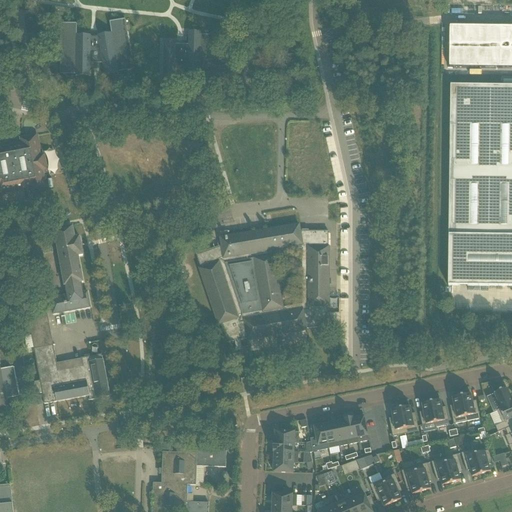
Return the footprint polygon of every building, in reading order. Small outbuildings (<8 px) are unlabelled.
[(224,11),(223,16),(240,19),(241,14),(224,11)] [(77,36),(77,25),(61,25),(62,25),(61,75),(60,75),(60,76),(75,76),(75,78),(90,78),(90,65),(102,64),(104,77),(119,75),(119,73),(133,71),(133,70),(125,21),(125,20),(109,23),(111,34),(97,36),(97,39),(91,39),(91,37),(77,36)] [(450,68),(511,69),(511,27),(450,27),(450,68)] [(229,81),(230,68),(229,69),(212,68),(214,37),(201,36),(201,33),(189,32),(188,45),(177,45),(177,42),(164,42),(163,82),(175,82),(176,79),(187,80),(187,83),(200,83),(200,80),(229,81)] [(448,286),(511,287),(511,86),(451,86),(448,286)] [(0,195),(5,194),(5,192),(18,190),(18,192),(26,191),(25,188),(30,188),(31,195),(47,192),(45,177),(42,178),(41,171),(46,170),(44,156),(39,157),(37,151),(40,150),(37,136),(20,139),(22,146),(18,147),(17,145),(9,146),(10,148),(0,150),(0,195)] [(219,326),(220,325),(226,343),(229,343),(235,342),(235,344),(241,343),(241,341),(248,340),(248,341),(307,331),(306,330),(328,326),(328,307),(329,307),(329,248),(328,232),(300,232),(299,226),(220,239),(222,249),(217,250),(209,253),(198,257),(197,254),(196,254),(201,269),(199,269),(219,326)] [(49,299),(52,315),(90,308),(87,293),(82,294),(80,283),(83,283),(78,257),(83,256),(79,238),(75,239),(72,227),(54,231),(64,287),(66,287),(68,295),(49,299)] [(42,394),(44,405),(88,397),(89,401),(109,397),(101,355),(81,359),(81,360),(57,364),(47,316),(28,319),(40,382),(31,383),(33,395),(42,394)] [(0,406),(4,406),(5,406),(5,407),(6,407),(5,400),(19,398),(13,368),(0,370),(0,406)] [(511,401),(507,389),(494,395),(500,410),(499,410),(499,411),(511,405),(511,401)] [(480,420),(476,402),(472,402),(471,395),(462,397),(467,422),(480,420)] [(467,422),(462,397),(452,399),(454,406),(450,407),(454,425),(467,422)] [(440,401),(431,403),(435,424),(436,429),(449,426),(446,408),(442,409),(440,401)] [(435,424),(431,403),(422,405),(423,412),(419,413),(422,426),(435,424)] [(502,424),(495,427),(498,433),(505,430),(511,426),(511,405),(499,411),(499,410),(497,411),(502,424)] [(419,432),(415,414),(411,415),(410,408),(400,409),(406,435),(419,432)] [(406,435),(400,409),(391,411),(392,419),(389,419),(392,437),(406,435)] [(369,441),(364,418),(354,420),(354,419),(353,419),(358,443),(369,441)] [(227,421),(229,428),(237,426),(236,419),(227,421)] [(349,445),(358,443),(353,419),(344,421),(349,445)] [(344,421),(343,421),(343,422),(334,424),(339,447),(349,445),(344,421)] [(339,447),(334,424),(324,426),(329,449),(339,447)] [(316,438),(310,439),(310,443),(312,453),(319,452),(329,449),(324,426),(314,428),(316,438)] [(299,444),(299,433),(289,433),(289,430),(281,430),(280,432),(275,432),(275,442),(274,442),(274,443),(294,443),(299,444)] [(460,438),(454,439),(457,447),(463,445),(460,438)] [(273,453),(298,454),(298,453),(294,453),(294,443),(274,443),(273,453)] [(208,511),(209,504),(187,503),(187,486),(196,486),(197,467),(226,468),(227,448),(192,447),(192,454),(163,453),(161,484),(153,484),(152,511),(208,511)] [(475,455),(474,450),(461,454),(466,472),(470,471),(472,478),(481,475),(475,455)] [(492,464),(488,451),(475,455),(481,475),(491,472),(488,465),(492,464)] [(298,464),(298,454),(273,453),(274,453),(274,463),(298,464)] [(504,454),(492,458),(494,464),(500,462),(502,468),(508,466),(504,454)] [(462,473),(457,455),(444,459),(451,484),(461,481),(459,474),(462,473)] [(81,490),(80,457),(15,460),(16,478),(38,477),(51,494),(53,494),(54,511),(38,511),(37,511),(59,511),(59,502),(69,494),(69,511),(92,511),(91,490),(81,490)] [(372,457),(356,462),(359,469),(359,470),(360,472),(375,465),(373,459),(372,457)] [(451,484),(444,459),(431,463),(436,481),(440,480),(442,487),(451,484)] [(356,462),(350,464),(353,471),(359,469),(356,462)] [(274,473),(293,474),(293,464),(298,464),(274,463),(274,473)] [(432,482),(427,464),(414,468),(421,493),(431,490),(429,483),(432,482)] [(421,493),(414,468),(401,472),(407,489),(410,488),(412,495),(421,493)] [(394,475),(382,480),(384,485),(393,504),(401,500),(398,493),(402,492),(396,480),(395,475),(394,475)] [(382,480),(370,486),(372,490),(377,503),(381,501),(384,508),(393,504),(384,485),(382,480)] [(0,511),(13,511),(11,490),(10,484),(10,485),(0,486),(0,511)] [(363,492),(353,496),(355,501),(359,511),(371,511),(365,496),(363,492)] [(297,496),(272,495),(272,506),(296,506),(297,496)] [(353,496),(343,500),(345,505),(348,511),(359,511),(355,501),(353,496)] [(343,500),(334,504),(336,509),(337,511),(348,511),(345,505),(343,500)]
